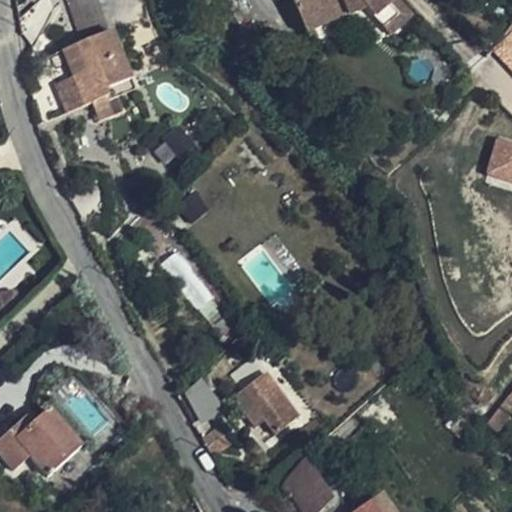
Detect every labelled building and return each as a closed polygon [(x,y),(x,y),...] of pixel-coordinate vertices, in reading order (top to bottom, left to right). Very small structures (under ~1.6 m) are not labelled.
[(66,0),(75,32),(105,24),(99,0),(66,0)] [(303,0),(292,5),(306,34),(346,15),(350,25),(368,16),(387,36),(402,22),(380,0),(303,0)] [(419,27),(393,0),(380,0),(402,22),(387,36),(398,47),(419,27)] [(346,15),(306,34),(311,44),(350,25),(346,15)] [(511,30),(491,50),(511,72),(511,30)] [(66,81),(51,84),(58,113),(108,100),(103,81),(120,77),(111,37),(58,49),(66,81)] [(58,49),(30,55),(37,87),(51,84),(66,81),(58,49)] [(180,250),(165,259),(195,309),(210,300),(180,250)] [(264,353),(271,364),(281,357),(273,347),(264,353)] [(203,378),(182,391),(202,421),(222,408),(203,378)] [(307,421),(274,378),(240,403),(253,421),(264,414),(283,440),(307,421)] [(511,391),(490,420),(501,429),(507,421),(511,414),(511,391)] [(50,481),(79,451),(45,417),(30,432),(22,425),(0,447),(0,463),(15,479),(30,463),(50,481)] [(201,440),(212,459),(233,443),(220,426),(201,440)] [(303,511),(330,494),(303,454),(278,472),(280,484),(299,511),(303,511)] [(392,511),(378,490),(348,511),(392,511)]
